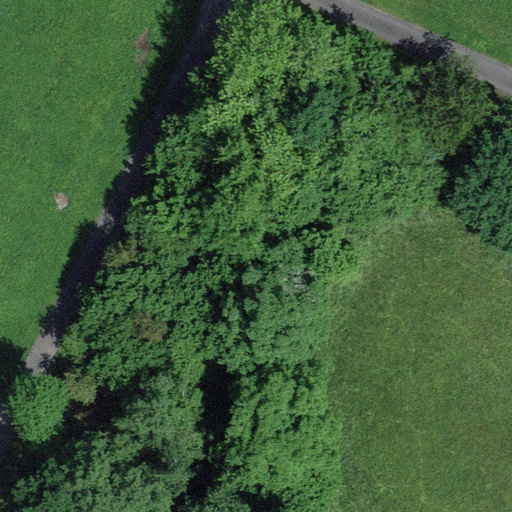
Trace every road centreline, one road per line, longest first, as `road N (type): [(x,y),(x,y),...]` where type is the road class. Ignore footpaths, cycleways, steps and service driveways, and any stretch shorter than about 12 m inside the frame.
road 1 (unclassified): [(0,435),(228,0)]
road 2 (unclassified): [(316,0),(511,77)]
